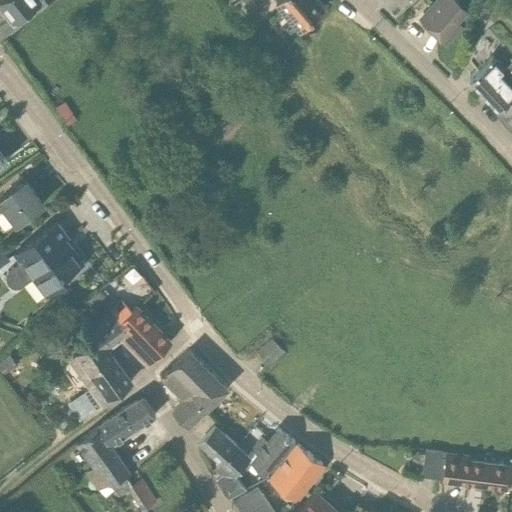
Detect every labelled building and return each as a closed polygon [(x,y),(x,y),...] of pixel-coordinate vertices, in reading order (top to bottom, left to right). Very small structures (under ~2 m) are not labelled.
[(0,0),(14,18),(36,0),(0,0)] [(280,0),(285,5),(301,24),(325,4),(321,0),(280,0)] [(445,37),(460,23),(453,16),(463,8),(455,0),(438,0),(423,14),(445,37)] [(474,18),(483,23),(489,13),(480,7),(474,18)] [(470,75),(497,105),(511,91),(511,58),(505,66),(480,38),(470,58),(479,67),(470,75)] [(511,91),(497,105),(511,122),(511,91)] [(18,223),(43,204),(26,180),(0,199),(18,223)] [(86,260),(68,237),(58,223),(35,239),(35,238),(15,253),(21,261),(10,269),(7,273),(6,278),(8,284),(12,287),(18,288),(23,285),(40,273),(53,291),(67,281),(64,277),(86,260)] [(0,265),(9,259),(2,249),(0,249),(0,265)] [(121,301),(112,310),(121,322),(156,356),(170,342),(137,309),(137,308),(136,307),(131,311),(121,301)] [(121,322),(112,310),(92,325),(101,337),(78,354),(80,357),(72,363),(101,404),(130,382),(107,351),(120,340),(148,364),(156,356),(121,322)] [(269,367),(284,354),(273,341),(258,353),(269,367)] [(188,426),(227,386),(188,351),(160,378),(185,401),(174,411),(188,426)] [(94,462),(96,461),(120,496),(130,490),(143,510),(157,501),(142,479),(133,485),(125,474),(129,471),(115,450),(111,444),(155,414),(145,399),(142,399),(132,403),(121,410),(79,440),(94,462)] [(229,495),(248,485),(235,472),(250,457),(247,455),(225,435),(218,429),(215,426),(201,441),(222,462),(216,467),(223,474),(218,480),(229,495)] [(235,472),(248,485),(268,474),(295,441),(279,428),(268,441),(262,437),(247,455),(250,457),(235,472)] [(295,511),(305,502),(298,497),(323,464),(297,444),(270,477),(273,480),(283,490),(278,496),(295,511)] [(444,480),(446,457),(426,455),(423,480),(444,483),(444,480)] [(509,488),(511,465),(446,457),(444,480),(509,488)] [(241,511),(265,511),(273,507),(258,484),(232,499),(241,511)] [(339,511),(327,500),(332,495),(322,485),(305,502),(295,511),(339,511)]
